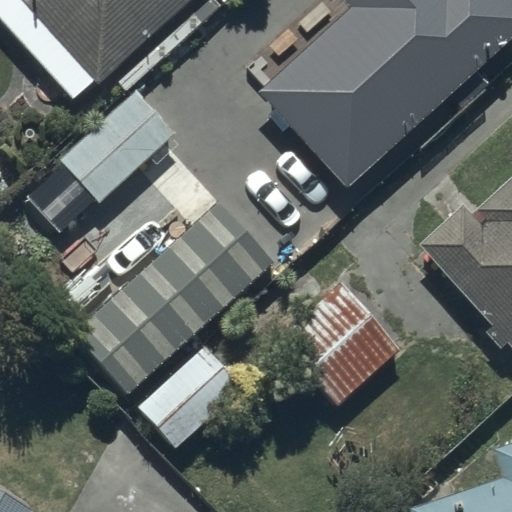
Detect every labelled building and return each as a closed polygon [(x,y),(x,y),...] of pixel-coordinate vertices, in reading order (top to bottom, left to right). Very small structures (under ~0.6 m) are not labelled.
[(0,0),(0,17),(65,91),(88,70),(94,77),(180,0),(0,0)] [(511,0),(343,0),(344,1),(253,83),(342,181),(511,26),(511,0)] [(54,155),(58,160),(15,200),(35,222),(43,216),(56,231),(92,198),(95,201),(172,128),(130,84),(54,155)] [(511,350),(511,166),(468,205),(460,197),(413,238),(511,350)] [(66,327),(123,389),(273,254),(216,191),(66,327)] [(119,225),(76,267),(100,292),(143,250),(119,225)] [(337,279),(275,332),(334,401),(397,348),(337,279)] [(135,390),(140,395),(136,400),(174,441),(236,383),(197,342),(161,376),(155,370),(135,390)] [(498,473),(406,503),(409,511),(511,511),(511,435),(488,444),(498,473)] [(0,486),(0,511),(24,511),(29,503),(0,486)]
